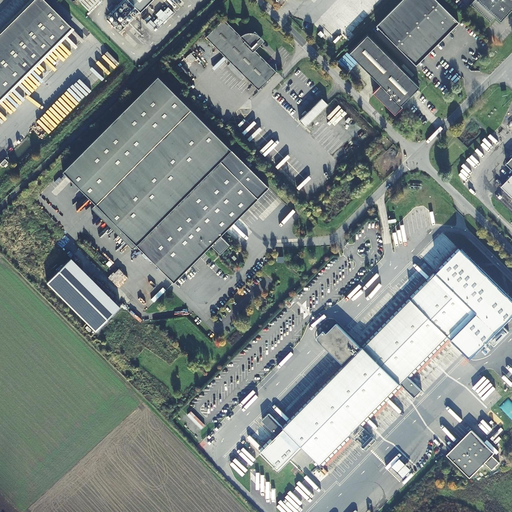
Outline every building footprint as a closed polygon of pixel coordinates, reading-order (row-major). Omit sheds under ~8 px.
[(0,99),(72,27),(44,0),(33,0),(0,33),(0,99)] [(98,0),(80,0),(89,9),(98,0)] [(152,0),(127,0),(139,12),(152,0)] [(436,0),(401,0),(376,26),(416,66),(451,30),(452,31),(455,29),(453,28),(459,23),(436,0)] [(511,0),(473,0),(470,4),(490,22),(495,17),(500,22),(511,8),(511,0)] [(174,13),(169,8),(164,12),(161,9),(156,15),(159,17),(154,22),(159,27),(164,23),(161,20),(167,15),(169,17),(174,13)] [(224,19),(206,38),(229,61),(245,77),(258,90),(276,72),(255,50),(265,40),(259,35),(258,34),(256,33),(254,32),(253,32),(251,32),(249,32),(247,32),(246,33),(244,33),(243,34),(241,36),(224,19)] [(367,35),(349,53),(380,85),(373,92),(395,114),(402,106),(401,105),(419,87),(367,35)] [(229,61),(226,64),(242,80),(245,77),(229,61)] [(63,171),(174,282),(211,245),(220,254),(230,244),(221,236),(225,231),(238,218),(269,187),(158,76),(63,171)] [(308,114),(314,119),(329,103),(323,97),(308,112),(308,114)] [(308,114),(308,112),(300,120),(306,126),(314,119),(308,114)] [(511,169),(511,176),(501,187),(511,197),(511,158),(506,164),(511,169)] [(120,307),(71,257),(46,282),(96,331),(120,307)] [(436,273),(439,277),(446,269),(443,266),(436,273)] [(350,436),(360,426),(401,385),(409,377),(448,337),(452,342),(478,315),(439,277),(436,273),(362,349),(344,366),(287,424),(296,434),(293,437),(322,465),(350,436)] [(319,341),(344,366),(362,349),(337,324),(327,333),(324,331),(321,334),(321,335),(320,337),(319,337),(319,338),(319,340),(319,341)] [(409,377),(401,385),(415,399),(422,391),(409,377)] [(191,412),(187,416),(202,430),(206,426),(191,412)] [(296,434),(287,424),(284,427),(269,413),(263,420),(283,441),(290,434),(293,437),(296,434)] [(502,446),(478,423),(446,456),(469,479),(484,464),(490,471),(497,464),(491,457),(502,446)] [(364,430),(360,426),(350,436),(354,440),(364,430)] [(410,472),(399,460),(391,467),(403,479),(410,472)]
